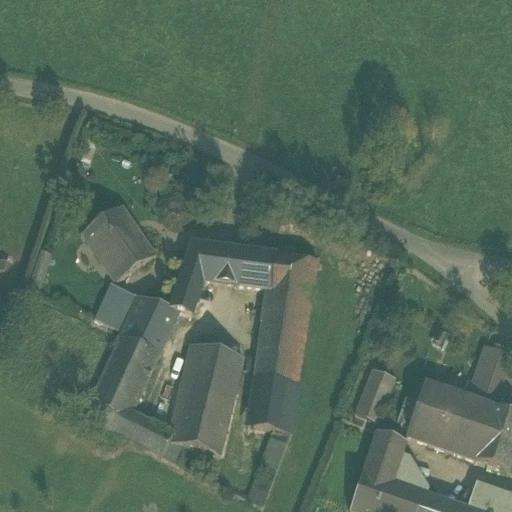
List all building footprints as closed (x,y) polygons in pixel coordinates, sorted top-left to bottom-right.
[(81,240),(114,287),(154,260),(121,213),(81,240)] [(177,296),(170,313),(179,318),(190,321),(202,286),(213,288),(218,253),(191,250),(177,296)] [(240,256),(218,253),(213,288),(235,291),(240,256)] [(256,258),(240,256),(235,291),(266,295),(255,372),(262,373),(253,433),(272,436),(290,439),(295,402),(317,267),(256,258)] [(94,323),(122,337),(137,303),(110,289),(94,323)] [(132,418),(179,318),(170,313),(137,303),(122,337),(119,342),(82,423),(179,473),(184,452),(185,446),(170,438),(132,418)] [(184,452),(219,461),(242,364),(190,351),(170,438),(185,446),(184,452)] [(467,405),(491,413),(509,363),(484,354),(467,405)] [(355,420),(377,429),(394,384),(372,376),(355,420)] [(409,444),(508,478),(511,464),(511,420),(491,413),(467,405),(427,392),(409,444)] [(270,449),(284,453),(290,439),(272,436),(268,448),(270,449)] [(350,511),(418,511),(423,499),(392,488),(402,460),(405,449),(375,439),(350,511)] [(270,449),(264,464),(278,470),(284,453),(270,449)] [(409,462),(402,460),(392,488),(423,499),(426,500),(428,494),(409,462)] [(248,507),(258,511),(262,511),(278,470),(264,464),(248,507)] [(511,511),(511,499),(475,487),(466,511),(511,511)] [(460,511),(426,500),(423,499),(418,511),(460,511)]
